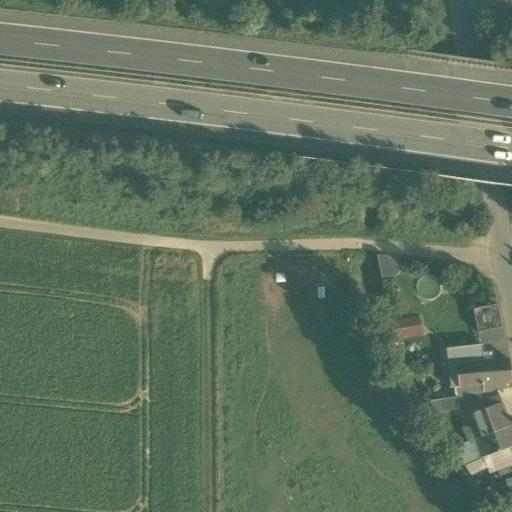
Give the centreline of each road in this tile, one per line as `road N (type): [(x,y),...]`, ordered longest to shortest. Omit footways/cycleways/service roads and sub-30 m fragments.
road 1 (track): [(511,245),(462,258),(346,243),(209,249),(0,222)]
road 2 (motorway): [(0,87),(511,151)]
road 3 (motorway): [(511,104),(0,43)]
road 4 (track): [(209,249),(212,511)]
road 5 (unclassified): [(491,186),(458,0)]
